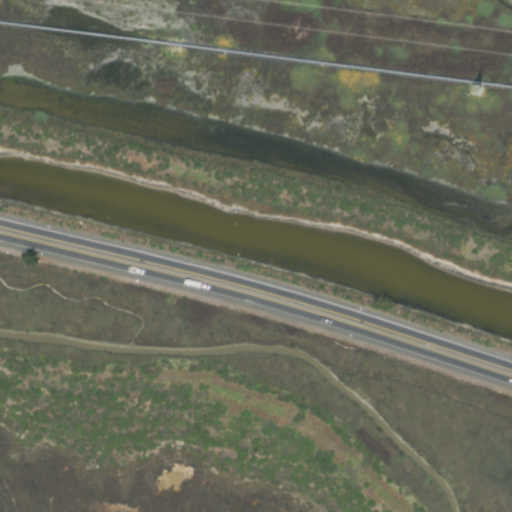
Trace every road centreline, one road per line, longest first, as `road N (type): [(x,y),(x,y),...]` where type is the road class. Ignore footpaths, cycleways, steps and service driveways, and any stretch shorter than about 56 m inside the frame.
road 1 (trunk): [(511,373),(261,294),(0,228)]
road 2 (trunk): [(0,243),(257,308),(511,388)]
